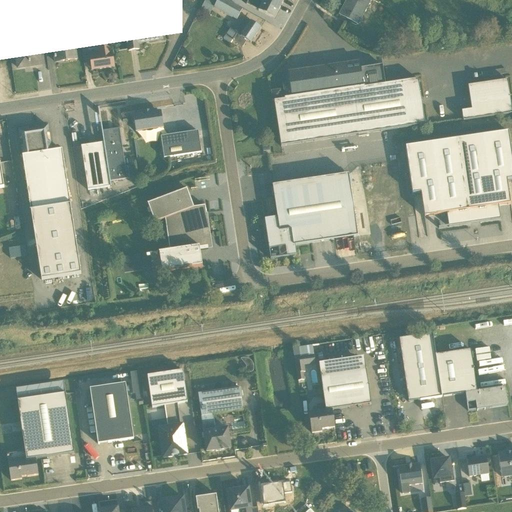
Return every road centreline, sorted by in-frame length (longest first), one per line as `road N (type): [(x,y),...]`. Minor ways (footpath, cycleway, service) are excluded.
road 1 (track): [(0,376),(511,307)]
road 2 (residential): [(0,502),(377,447)]
road 3 (unclassified): [(248,284),(511,245)]
road 4 (residential): [(0,109),(216,76)]
road 5 (unclassified): [(216,76),(248,284)]
road 6 (unknown): [(233,184),(385,156)]
road 7 (residential): [(377,447),(511,427)]
road 8 (residential): [(216,76),(278,46),(304,0)]
